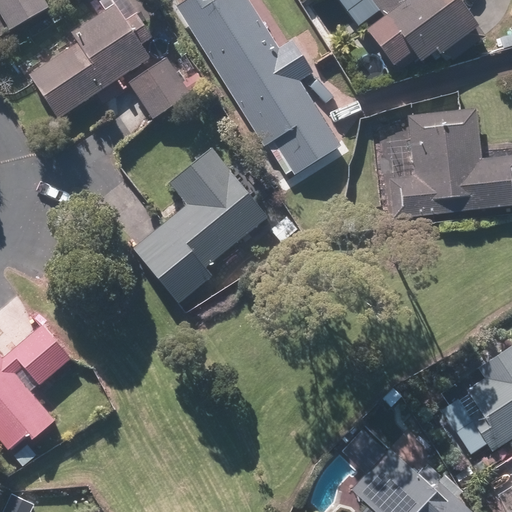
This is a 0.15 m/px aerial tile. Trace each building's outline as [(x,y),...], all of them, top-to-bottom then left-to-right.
[(0,0),(0,29),(3,34),(44,9),(39,0),(0,0)] [(147,123),(185,100),(121,0),(99,0),(89,6),(97,19),(66,39),(71,47),(22,78),(49,122),(119,78),(147,123)] [(288,39),(273,48),(241,0),(181,0),(175,4),(287,180),(337,149),(298,87),(313,78),(288,39)] [(365,0),(380,18),(353,39),(381,76),(403,60),(412,71),(431,57),(434,62),(470,35),(443,0),(365,0)] [(511,156),(477,160),(473,111),(401,117),(402,132),(381,134),(388,220),(511,209),(511,156)] [(164,188),(180,208),(127,252),(173,307),(208,279),(203,273),(263,224),(205,153),(164,188)] [(0,451),(6,458),(16,470),(36,454),(25,442),(50,421),(14,379),(21,373),(34,389),(67,362),(40,331),(1,364),(0,362),(0,451)] [(481,460),(488,455),(511,439),(511,350),(510,348),(438,395),(481,460)] [(462,511),(421,470),(411,480),(359,427),(338,448),(363,473),(346,490),(363,508),(359,511),(462,511)]
